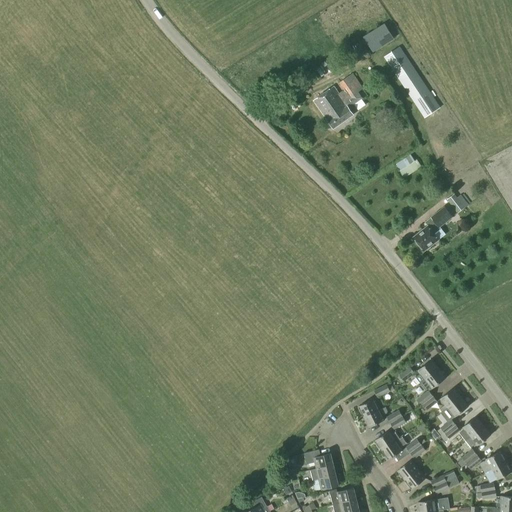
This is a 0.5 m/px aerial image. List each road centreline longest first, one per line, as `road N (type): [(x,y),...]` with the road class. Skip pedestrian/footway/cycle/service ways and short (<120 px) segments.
road 1 (unclassified): [(437,316),(344,203),(182,48),(143,0)]
road 2 (residential): [(511,415),(437,316)]
